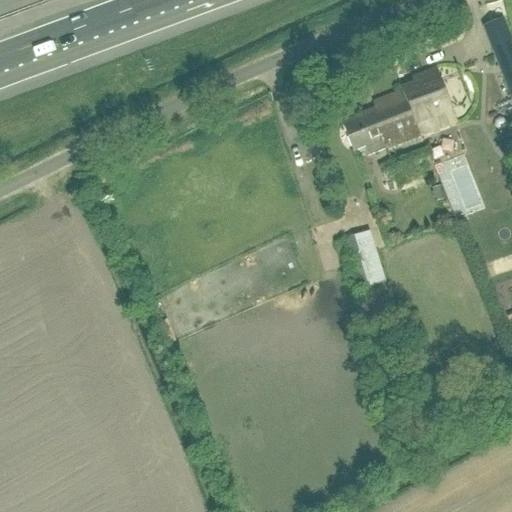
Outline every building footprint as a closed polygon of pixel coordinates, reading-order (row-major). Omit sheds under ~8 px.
[(495,19),(502,47),(511,44),(511,24),(510,15),(495,19)] [(439,39),(445,54),(467,46),(462,30),(439,39)] [(511,50),(493,58),(511,104),(511,50)] [(413,83),(415,88),(374,105),(376,110),(359,116),(360,117),(342,124),(353,154),(365,150),(368,157),(387,149),(388,150),(456,123),(436,74),(413,83)] [(426,149),(378,168),(384,185),(433,166),(426,149)] [(355,229),(370,282),(388,277),(374,224),(355,229)] [(166,321),(155,326),(165,347),(175,342),(166,321)]
